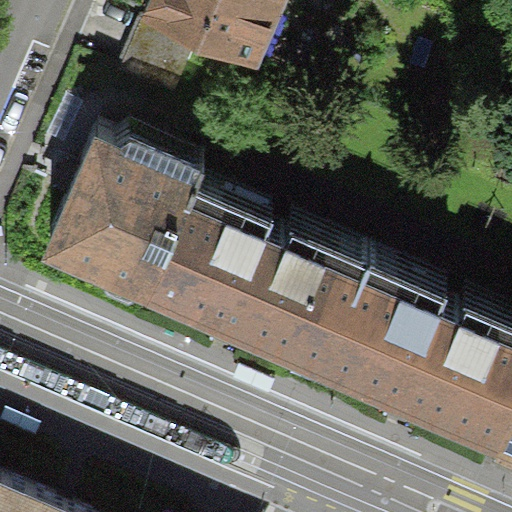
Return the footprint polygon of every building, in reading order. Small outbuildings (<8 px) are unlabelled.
[(145,0),(141,10),(192,32),(239,52),(261,0),(145,0)] [(116,67),(167,89),(192,32),(141,10),(116,67)] [(143,273),(189,167),(197,149),(190,145),(183,160),(93,120),(75,163),(63,158),(51,185),(63,190),(60,197),(45,231),(98,254),(97,257),(103,273),(124,281),(139,275),(141,272),(143,273)] [(356,239),(350,253),(191,184),(197,170),(189,167),(143,273),(215,304),(317,348),(363,242),(356,239)] [(491,423),(511,375),(511,322),(365,259),(371,245),(363,242),(317,348),(400,384),(491,423)] [(511,375),(491,423),(511,432),(511,375)] [(0,511),(107,511),(34,480),(0,465),(0,511)]
